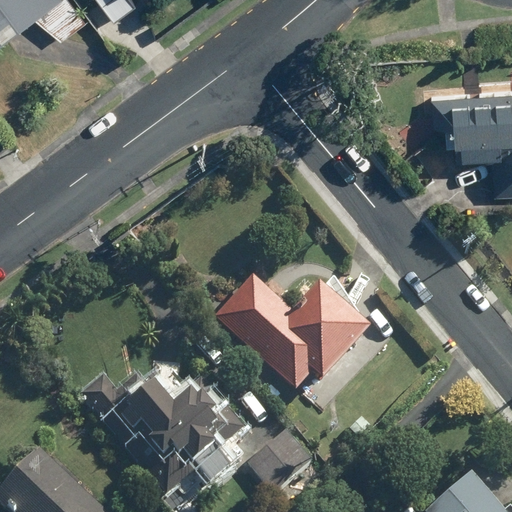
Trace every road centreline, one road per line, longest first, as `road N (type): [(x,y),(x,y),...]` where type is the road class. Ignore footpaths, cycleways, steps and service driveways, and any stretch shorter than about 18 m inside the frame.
road 1 (residential): [(250,55),(511,370)]
road 2 (residential): [(250,55),(0,239)]
road 3 (unknown): [(493,347),(312,511)]
